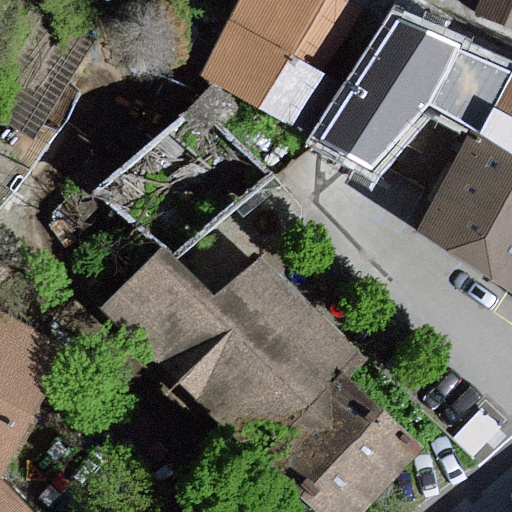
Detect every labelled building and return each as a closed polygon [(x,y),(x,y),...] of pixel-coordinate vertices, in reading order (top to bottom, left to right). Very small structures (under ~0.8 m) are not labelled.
[(238,0),(197,90),(209,96),(297,137),(374,173),(383,153),(440,179),(409,245),(511,292),(511,79),(341,0),(238,0)] [(511,0),(481,0),(478,10),(511,24),(511,0)] [(20,250),(106,320),(167,257),(271,180),(297,137),(209,96),(193,116),(102,194),(84,186),(20,250)] [(167,257),(106,320),(304,511),(349,511),(425,435),(248,263),(212,300),(167,257)] [(0,454),(10,459),(42,388),(58,353),(0,326),(0,454)] [(0,511),(16,511),(0,496),(0,511)]
